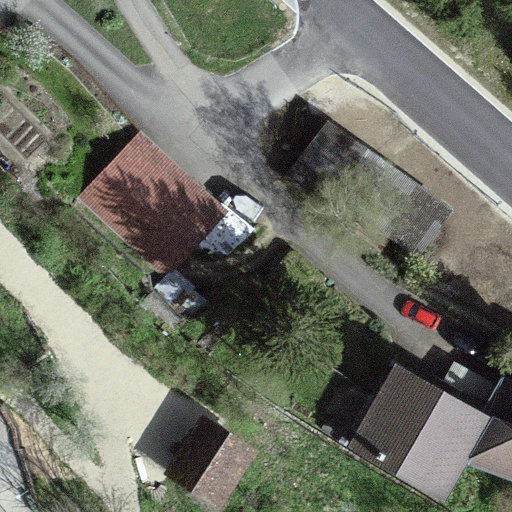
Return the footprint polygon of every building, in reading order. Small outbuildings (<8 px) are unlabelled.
[(139,141),(107,173),(183,247),(214,215),(139,141)] [(454,224),(363,162),(333,206),(423,268),(454,224)] [(469,448),(483,421),(395,375),(356,450),(444,496),(469,448)] [(483,421),(469,448),(511,469),(511,391),(502,386),(483,421)] [(254,461),(211,431),(178,478),(222,508),(254,461)]
